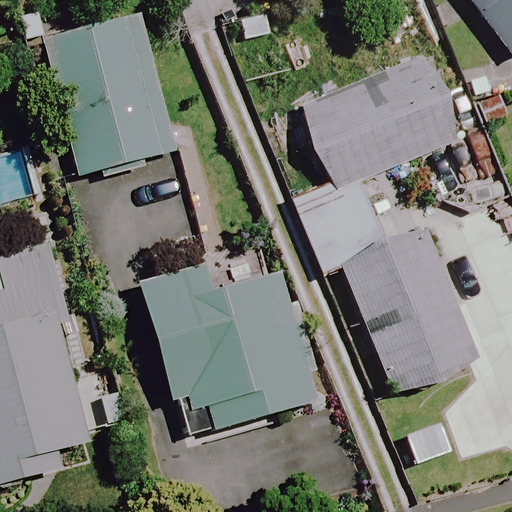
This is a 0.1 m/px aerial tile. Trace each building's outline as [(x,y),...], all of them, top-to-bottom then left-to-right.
[(511,60),(511,0),(459,0),(508,64),(511,60)] [(169,155),(133,23),(35,49),(71,182),(169,155)] [(356,186),(452,146),(418,63),(291,115),(322,190),(287,204),(318,281),(335,274),(388,403),(473,368),(417,231),(381,246),(359,194),(356,186)] [(68,382),(58,340),(71,337),(40,202),(0,210),(0,488),(58,475),(53,455),(83,448),(81,440),(103,434),(90,377),(68,382)] [(207,297),(200,273),(135,290),(176,443),(305,408),(271,280),(207,297)]
